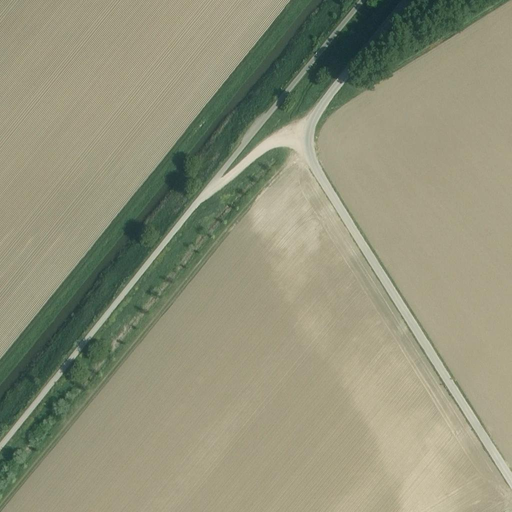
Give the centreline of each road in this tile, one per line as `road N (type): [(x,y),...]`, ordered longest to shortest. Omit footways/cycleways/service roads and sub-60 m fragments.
road 1 (unclassified): [(0,446),(362,0)]
road 2 (unclassified): [(511,480),(309,155),(320,104),(406,0)]
